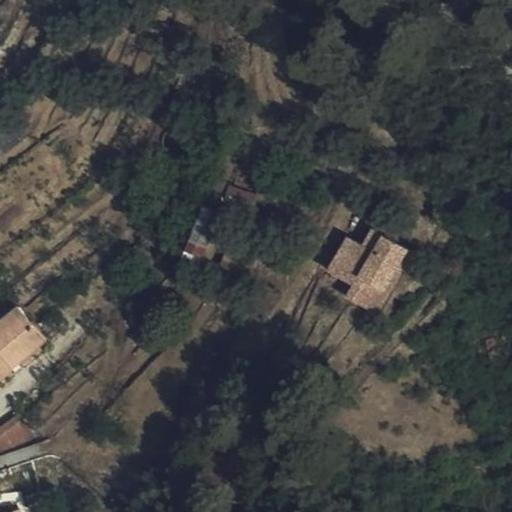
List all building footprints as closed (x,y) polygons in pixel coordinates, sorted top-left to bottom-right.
[(174,254),(184,260),(211,211),(229,219),(237,201),(245,204),(249,193),(214,176),(174,254)] [(250,206),(260,212),(265,201),(254,195),(250,206)] [(369,246),(359,241),(338,280),(357,290),(352,301),(371,311),(383,288),(388,290),(401,269),(407,272),(416,253),(377,232),(369,246)] [(338,280),(359,241),(349,235),(329,275),(338,280)] [(217,259),(230,266),(240,247),(226,240),(217,259)] [(383,318),(407,272),(401,269),(388,290),(383,288),(371,311),(383,318)] [(0,378),(48,337),(19,303),(0,319),(0,378)] [(0,438),(10,450),(38,427),(20,405),(0,421),(0,438)]
